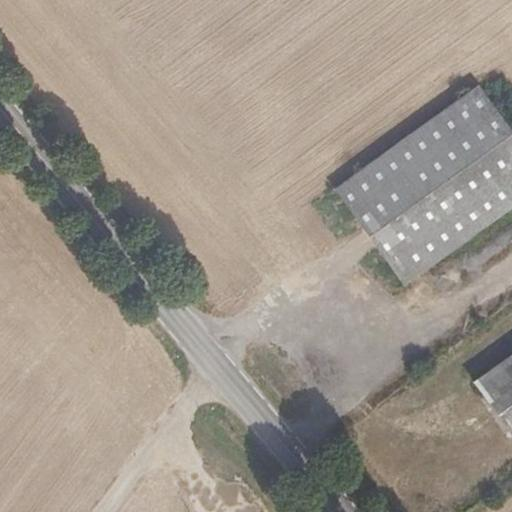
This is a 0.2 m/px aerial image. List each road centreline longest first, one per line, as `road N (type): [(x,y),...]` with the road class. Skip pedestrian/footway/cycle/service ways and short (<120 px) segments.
road 1 (primary): [(345,511),(0,110)]
road 2 (track): [(287,440),(511,279)]
road 3 (track): [(114,511),(222,368)]
